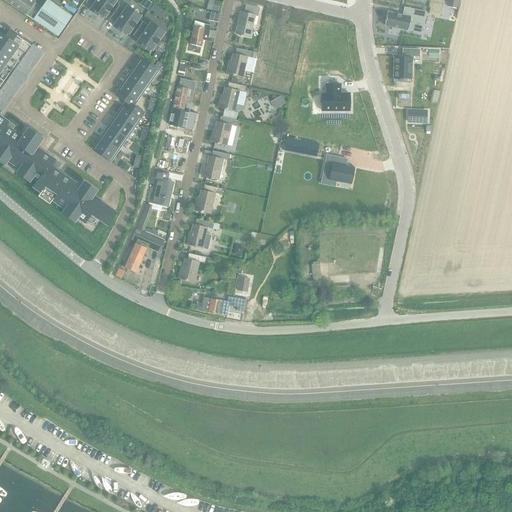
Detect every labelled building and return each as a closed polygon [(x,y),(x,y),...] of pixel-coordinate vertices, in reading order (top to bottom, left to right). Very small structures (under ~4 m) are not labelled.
[(3,0),(26,15),(27,15),(33,19),(58,37),(72,17),(47,0),(46,0),(42,8),(35,3),(35,2),(32,0),(3,0)] [(92,8),(90,9),(97,14),(99,12),(105,16),(116,0),(88,0),(87,2),(92,6),(92,7),(92,8)] [(214,0),(211,10),(218,12),(221,2),(214,0)] [(449,0),(448,7),(456,8),(457,0),(449,0)] [(153,4),(149,10),(154,13),(158,8),(153,4)] [(258,16),(260,8),(246,5),(244,13),(240,12),(235,34),(250,37),(255,15),(258,16)] [(111,19),(116,23),(115,24),(114,26),(121,31),(122,29),(128,33),(140,16),(126,7),(124,10),(119,6),(111,19)] [(387,12),(384,25),(392,27),(392,30),(399,32),(400,29),(408,30),(408,29),(410,20),(424,23),(426,12),(404,8),(403,15),(387,12)] [(209,21),(218,23),(219,16),(220,14),(211,12),(210,14),(209,21)] [(193,26),(189,44),(201,47),(202,41),(202,40),(214,43),(216,31),(210,30),(211,26),(204,24),(194,22),(193,26)] [(139,40),(138,42),(144,47),(146,45),(152,49),(163,32),(150,23),(148,26),(143,23),(134,35),(140,39),(139,40)] [(0,113),(23,81),(25,82),(23,81),(25,79),(26,80),(27,79),(26,78),(43,53),(4,25),(0,30),(0,113)] [(402,56),(394,56),(393,81),(400,81),(400,85),(412,86),(413,82),(414,82),(415,60),(421,60),(422,47),(402,46),(402,56)] [(226,74),(242,78),(247,57),(252,58),(254,52),(237,48),(235,54),(233,53),(230,65),(228,65),(226,74)] [(141,58),(132,70),(150,82),(158,71),(141,58)] [(132,70),(124,82),(142,94),(150,82),(132,70)] [(177,87),(173,107),(176,108),(176,109),(189,112),(196,82),(180,78),(178,87),(177,87)] [(118,97),(126,102),(133,106),(142,94),(124,82),(115,95),(118,97)] [(218,108),(234,112),(239,91),(244,92),(246,86),(237,84),(231,83),(229,82),(227,88),(224,88),(222,100),(220,99),(218,108)] [(326,93),(322,93),(322,111),(349,111),(349,93),(340,93),(340,84),(326,84),(326,93)] [(281,96),(276,99),(280,107),(286,104),(281,96)] [(126,102),(118,113),(135,125),(144,113),(133,106),(126,102)] [(242,106),(241,113),(251,115),(252,108),(242,106)] [(192,130),(195,113),(189,112),(176,109),(176,108),(173,107),(173,108),(172,108),(168,124),(192,130)] [(410,110),(409,123),(423,123),(424,110),(410,110)] [(118,113),(109,125),(127,138),(135,125),(118,113)] [(0,155),(37,181),(33,186),(83,222),(84,220),(91,225),(105,205),(92,196),(96,190),(85,182),(81,188),(56,171),(60,164),(36,147),(41,139),(27,129),(22,137),(11,129),(13,126),(0,117),(0,155)] [(210,142),(226,146),(231,126),(236,127),(238,121),(220,117),(219,122),(216,122),(214,134),(212,133),(210,142)] [(109,125),(101,137),(119,150),(127,138),(109,125)] [(119,150),(101,137),(93,149),(110,162),(119,150)] [(316,157),(319,144),(286,137),(284,150),(316,157)] [(202,177),(218,180),(223,160),(228,161),(229,155),(212,151),(211,156),(208,156),(206,168),(204,168),(202,177)] [(327,156),(324,172),(330,173),(329,180),(337,181),(351,184),(354,168),(347,166),(343,166),(344,159),(327,156)] [(123,162),(119,168),(125,172),(129,167),(123,162)] [(151,184),(155,185),(153,195),(151,194),(149,203),(167,207),(173,183),(167,182),(168,175),(161,174),(154,172),(151,184)] [(194,211),(210,214),(215,194),(220,195),(221,189),(204,185),(203,191),(200,190),(198,202),(196,202),(194,211)] [(136,229),(144,232),(146,229),(145,229),(144,229),(150,213),(146,212),(148,205),(145,204),(143,210),(136,229)] [(106,205),(97,218),(102,221),(111,209),(106,205)] [(111,209),(102,221),(107,225),(116,212),(111,209)] [(161,220),(169,221),(171,215),(163,213),(161,220)] [(188,236),(186,245),(208,250),(211,235),(205,234),(207,228),(212,229),(218,231),(220,225),(213,223),(196,219),(195,225),(192,224),(190,237),(188,236)] [(146,229),(144,232),(164,241),(166,237),(146,228),(146,229)] [(150,247),(149,248),(159,252),(163,242),(136,230),(132,239),(150,247)] [(133,250),(124,268),(135,273),(143,255),(146,248),(136,243),(133,250)] [(178,279),(194,283),(199,263),(204,264),(205,258),(188,254),(187,259),(184,259),(182,270),(180,270),(178,279)] [(118,268),(114,276),(119,278),(120,279),(123,271),(118,268)] [(240,276),(237,290),(246,292),(249,278),(240,276)] [(306,281),(307,290),(322,288),(321,279),(306,281)] [(197,302),(196,310),(201,311),(219,314),(227,316),(228,305),(237,307),(236,311),(243,312),(245,300),(228,296),(227,302),(220,300),(219,300),(219,298),(218,297),(214,296),(213,296),(213,299),(203,297),(202,303),(197,302)]
